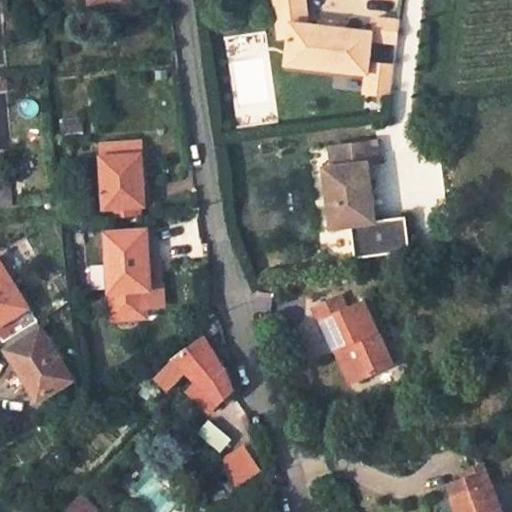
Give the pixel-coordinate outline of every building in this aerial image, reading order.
[(90,0),(91,8),(129,5),(128,0),(90,0)] [(406,22),(403,21),(377,18),(375,31),(308,22),(305,0),(274,0),(279,36),(292,34),(288,60),(370,71),(366,93),(396,97),(406,22)] [(81,119),(63,120),(64,133),(83,131),(81,119)] [(346,167),(373,163),(383,161),(380,140),(342,147),(346,167)] [(101,144),(106,220),(139,217),(138,207),(144,206),(140,141),(101,144)] [(330,169),(346,167),(342,147),(327,149),(330,169)] [(381,221),(373,163),(330,169),(339,228),(357,225),(362,258),(416,250),(411,217),(381,221)] [(150,289),(145,229),(107,232),(113,320),(146,317),(144,289),(150,289)] [(38,323),(0,263),(0,335),(5,344),(38,323)] [(320,314),(345,306),(340,290),(315,298),(320,314)] [(385,364),(365,300),(345,306),(320,314),(329,342),(336,341),(346,375),(385,364)] [(73,382),(42,331),(10,351),(40,402),(73,382)] [(232,368),(208,336),(178,359),(157,376),(167,388),(189,370),(198,379),(222,402),(241,390),(237,380),(232,368)] [(346,375),(336,341),(329,342),(339,377),(346,375)] [(184,389),(207,411),(222,402),(198,379),(184,389)] [(249,443),(231,455),(227,459),(243,482),(265,467),(249,443)] [(472,475),(486,469),(483,462),(469,469),(472,475)] [(509,511),(495,481),(492,482),(486,469),(472,475),(457,481),(463,494),(458,497),(454,502),(453,506),(453,511),(509,511)] [(28,511),(18,499),(1,511),(28,511)]
